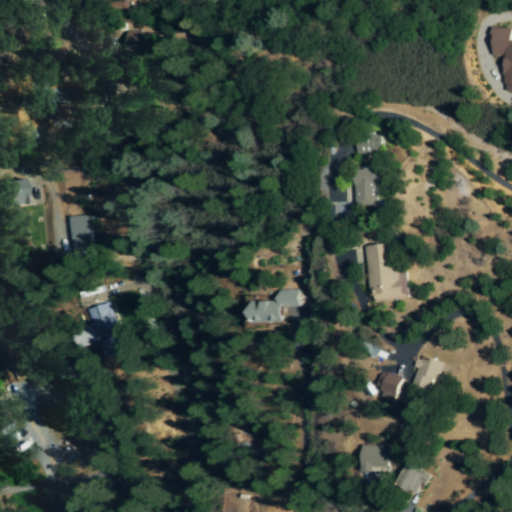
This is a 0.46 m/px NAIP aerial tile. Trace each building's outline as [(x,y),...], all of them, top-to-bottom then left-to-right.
[(511,41),(511,28),(490,28),(490,56),(504,56),(504,92),(511,91),(511,41)] [(154,33),(125,32),(124,54),(153,55),(154,33)] [(354,155),(380,155),(381,135),(355,135),(354,155)] [(354,207),(377,206),(376,171),(353,171),(354,207)] [(70,222),(71,251),(88,250),(87,222),(70,222)] [(373,302),(407,298),(404,269),(390,271),(388,244),(363,247),(367,290),(372,290),(373,302)] [(281,323),(281,308),(296,308),(296,291),(276,291),(276,302),(250,302),(250,324),(281,323)] [(86,310),(91,324),(83,327),(89,346),(98,343),(104,359),(125,352),(108,303),(86,310)] [(416,358),(413,368),(417,369),(411,386),(429,392),(433,380),(439,382),(445,364),(430,359),(428,363),(416,358)] [(378,374),(376,388),(382,390),(380,399),(395,401),(400,378),(378,374)] [(387,447),(360,446),(359,474),(371,475),(372,467),(386,468),(387,447)] [(422,483),(426,484),(431,475),(407,464),(397,486),(416,495),(422,483)]
